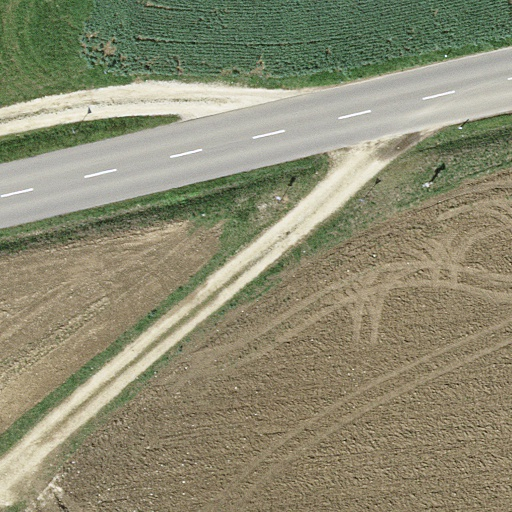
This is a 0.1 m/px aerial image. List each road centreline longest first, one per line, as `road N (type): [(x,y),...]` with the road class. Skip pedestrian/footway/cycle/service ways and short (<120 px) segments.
road 1 (track): [(32,511),(50,435),(161,350),(425,96)]
road 2 (secondary): [(0,201),(511,77)]
road 3 (track): [(0,123),(150,95),(320,121)]
